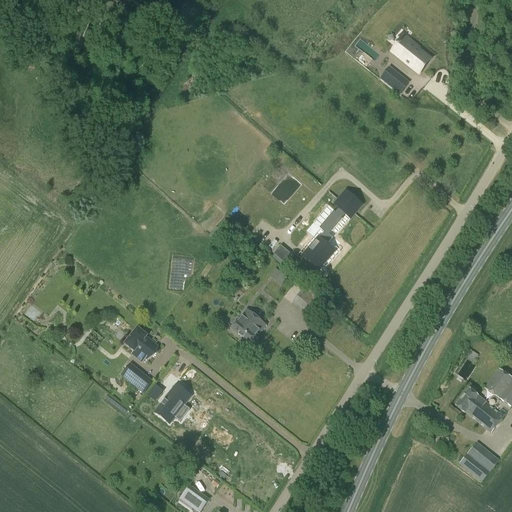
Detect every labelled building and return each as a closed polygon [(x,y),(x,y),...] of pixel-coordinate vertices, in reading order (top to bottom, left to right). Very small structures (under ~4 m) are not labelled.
[(405,49),(399,44),(392,53),(419,74),(430,60),(418,51),(419,50),(410,43),(405,49)] [(381,79),(390,87),(398,76),(389,69),(381,79)] [(339,201),(335,205),(350,218),(354,213),(361,205),(346,193),(339,201)] [(332,239),(325,232),(304,257),(318,270),(333,252),(326,246),(332,239)] [(283,264),(290,255),(280,247),(273,255),(274,256),(272,258),(280,266),(282,263),(283,264)] [(335,252),(320,270),(324,273),(340,256),(335,252)] [(280,286),(287,279),(281,274),(275,282),(280,286)] [(306,286),(292,303),(315,322),(329,305),(306,286)] [(260,332),(266,326),(247,311),(242,317),(239,322),(238,321),(231,330),(250,345),(257,336),(256,336),(260,332)] [(157,347),(145,338),(147,336),(137,329),(125,345),(134,352),(138,348),(142,351),(137,358),(142,363),(146,359),(147,360),(157,347)] [(511,378),(498,369),(485,389),(511,407),(511,406),(511,378)] [(135,379),(125,372),(121,377),(131,384),(135,379)] [(183,406),(190,397),(176,387),(165,401),(164,401),(165,402),(162,405),(161,405),(162,406),(156,414),(169,424),(174,418),(180,422),(190,410),(183,406)] [(490,433),(503,417),(476,395),(469,389),(455,406),(464,413),(465,412),(486,429),(490,433)] [(436,439),(436,440),(436,441),(436,442),(437,443),(437,444),(438,445),(439,445),(439,446),(441,446),(442,447),(444,446),(445,446),(446,446),(446,445),(447,445),(448,444),(448,443),(448,442),(449,441),(449,440),(449,439),(448,439),(448,438),(448,437),(447,436),(446,435),(445,434),(444,434),(442,434),(441,434),(440,434),(439,435),(438,436),(437,436),(437,437),(436,439)] [(459,463),(481,481),(498,461),(476,444),(464,458),(459,463)] [(208,487),(213,476),(208,474),(204,485),(208,487)] [(180,501),(196,511),(201,511),(209,501),(189,488),(180,501)]
